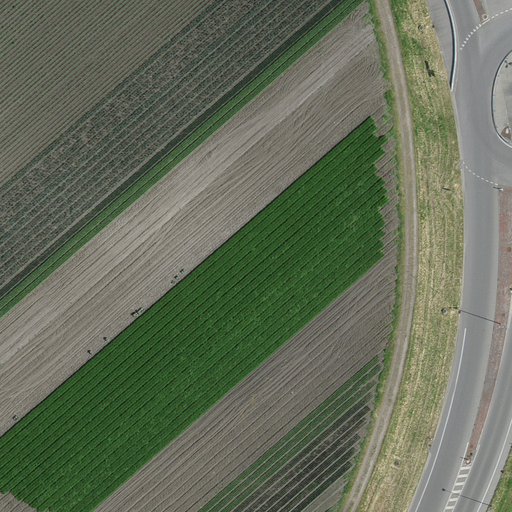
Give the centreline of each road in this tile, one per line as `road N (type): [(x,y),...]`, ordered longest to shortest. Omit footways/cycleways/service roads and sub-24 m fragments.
road 1 (track): [(380,0),(408,124),(415,288),(384,417),(349,511)]
road 2 (trunk): [(477,134),(476,336),(435,511)]
road 3 (trunk): [(457,511),(483,464),(511,369)]
